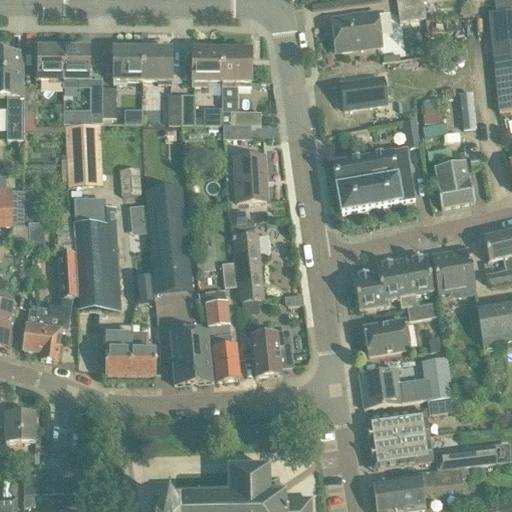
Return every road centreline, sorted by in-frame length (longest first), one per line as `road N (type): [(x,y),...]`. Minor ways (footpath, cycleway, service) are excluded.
road 1 (residential): [(0,372),(128,410),(335,397)]
road 2 (residential): [(318,258),(263,4)]
road 3 (residential): [(263,4),(25,3)]
road 4 (residential): [(511,214),(318,258)]
road 5 (residential): [(335,397),(318,258)]
